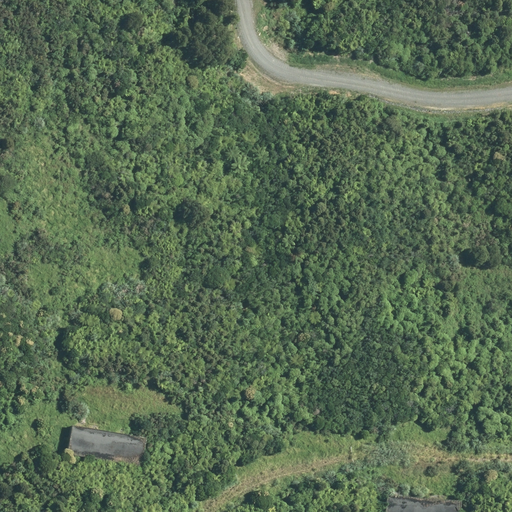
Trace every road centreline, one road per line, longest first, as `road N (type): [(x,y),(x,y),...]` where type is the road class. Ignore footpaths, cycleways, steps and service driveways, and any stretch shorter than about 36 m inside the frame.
road 1 (track): [(194,511),(271,464),(346,445),(511,442)]
road 2 (track): [(251,0),(261,33),(296,54),(359,59),(415,76),(511,73)]
